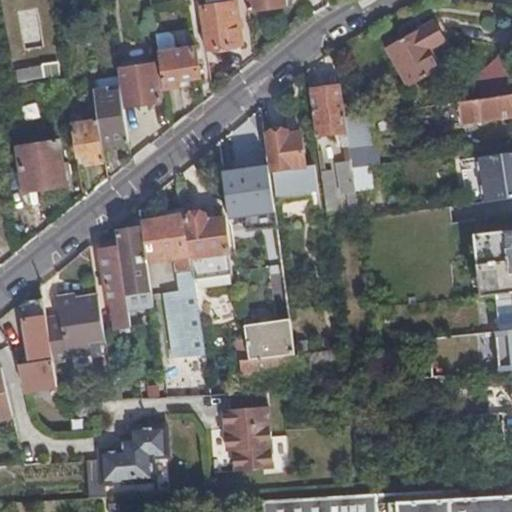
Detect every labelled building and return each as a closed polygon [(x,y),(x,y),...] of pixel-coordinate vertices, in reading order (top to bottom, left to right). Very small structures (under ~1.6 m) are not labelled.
[(199,8),(197,0),(184,0),(185,3),(189,7),(193,29),(202,28),(199,8)] [(246,0),(248,10),(287,6),(285,0),(246,0)] [(202,28),(205,49),(213,48),(215,50),(232,48),(232,45),(242,44),(235,2),(199,8),(202,28)] [(189,29),(193,29),(189,7),(185,3),(189,29)] [(182,81),(200,78),(196,48),(180,51),(173,12),(159,14),(158,5),(152,6),(165,89),(182,86),(182,81)] [(436,22),(388,48),(410,87),(442,69),(431,50),(446,40),(436,22)] [(479,94),(511,92),(511,61),(477,63),(479,94)] [(62,63),(18,67),(19,80),(63,76),(62,63)] [(156,63),(118,69),(121,86),(124,107),(161,101),(156,63)] [(342,85),(311,89),(317,134),(341,131),(348,130),(346,115),(342,85)] [(95,94),(99,120),(102,138),(109,136),(111,146),(130,143),(124,107),(121,86),(94,90),(95,94)] [(511,116),(511,94),(472,100),(471,99),(437,103),(440,125),(461,122),(462,124),(511,116)] [(363,114),(346,115),(348,130),(350,145),(352,159),(353,166),(369,164),(363,114)] [(99,120),(72,124),(77,157),(87,156),(88,163),(105,161),(103,147),(102,138),(99,120)] [(288,134),(287,130),(269,132),(275,185),(295,182),(295,176),(308,174),(302,132),(288,134)] [(348,130),(341,131),(343,146),(350,145),(348,130)] [(109,136),(102,138),(103,147),(111,146),(109,136)] [(59,141),(19,148),(26,192),(66,185),(59,141)] [(485,203),(511,199),(511,152),(479,157),(485,203)] [(353,166),(352,159),(339,161),(344,192),(356,190),(356,188),(353,166)] [(370,164),(369,164),(353,166),(356,188),(373,186),(370,164)] [(331,170),(322,171),(327,210),(337,209),(331,170)] [(168,206),(140,210),(142,221),(169,217),(168,206)] [(169,217),(142,221),(143,228),(148,262),(183,256),(185,271),(170,273),(171,277),(166,291),(176,359),(205,355),(191,257),(186,217),(185,214),(169,217)] [(209,214),(186,217),(191,257),(229,251),(225,218),(210,220),(209,214)] [(119,231),(127,293),(142,291),(138,263),(148,262),(143,228),(119,231)] [(511,230),(477,234),(484,295),(511,292),(511,230)] [(126,293),(118,240),(113,241),(113,243),(102,246),(103,249),(102,250),(110,303),(113,303),(116,328),(131,327),(129,310),(126,293)] [(138,263),(142,291),(152,289),(148,262),(138,263)] [(127,293),(126,293),(129,310),(155,307),(152,289),(142,291),(127,293)] [(109,356),(99,298),(78,302),(77,297),(59,300),(62,319),(63,326),(49,327),(56,368),(94,362),(94,358),(109,356)] [(224,299),(208,300),(208,320),(224,319),(224,299)] [(511,328),(511,299),(498,301),(501,330),(511,328)] [(32,364),(20,366),(25,392),(58,387),(56,368),(49,327),(47,320),(45,302),(27,305),(29,319),(25,320),(32,364)] [(62,319),(47,320),(49,327),(63,326),(62,319)] [(269,321),(246,325),(250,359),(295,353),(292,322),(269,325),(269,321)] [(511,328),(501,330),(471,334),(472,338),(478,338),(480,352),(511,349),(511,328)] [(295,353),(250,359),(242,359),(244,393),(267,391),(269,391),(268,386),(257,387),(256,377),(293,373),(294,377),(305,376),(304,372),(342,367),(340,348),(295,353)] [(431,357),(432,376),(450,375),(449,355),(431,357)] [(0,420),(13,417),(1,368),(0,368),(0,420)] [(165,374),(168,398),(193,396),(189,370),(165,374)] [(267,391),(244,393),(231,394),(231,408),(225,409),(228,451),(234,451),(272,448),(267,391)] [(97,405),(86,406),(87,418),(98,417),(97,405)] [(511,417),(503,418),(504,431),(511,430),(511,417)] [(103,460),(153,456),(168,455),(166,427),(133,430),(134,439),(124,440),(124,451),(103,453),(103,460)] [(273,468),(272,448),(234,451),(236,471),(273,468)] [(87,461),(89,498),(107,497),(106,484),(154,480),(153,456),(103,460),(87,461)] [(460,499),(511,496),(511,485),(435,490),(264,500),(265,510),(287,510),(460,499)] [(511,511),(511,496),(460,499),(460,511),(511,511)] [(460,511),(460,499),(287,510),(287,511),(460,511)]
